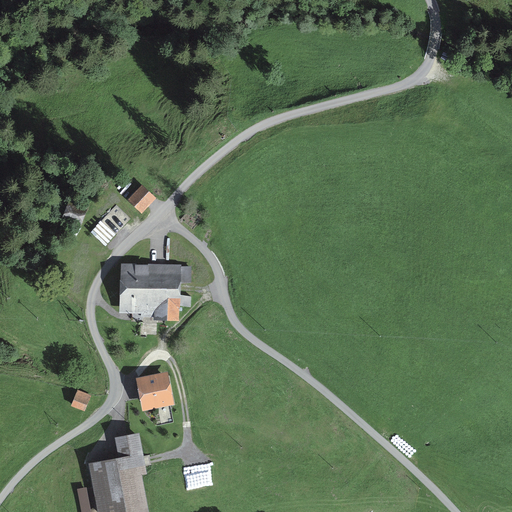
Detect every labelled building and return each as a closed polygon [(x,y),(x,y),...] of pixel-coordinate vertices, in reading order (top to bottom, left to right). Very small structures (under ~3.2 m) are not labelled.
[(143,186),(126,202),(142,219),(159,202),(143,186)] [(60,216),(78,224),(84,211),(66,203),(60,216)] [(116,203),(90,228),(105,243),(131,218),(116,203)] [(181,265),(120,264),(119,313),(179,315),(181,265)] [(156,334),(159,318),(143,316),(140,332),(156,334)] [(165,374),(135,379),(140,409),(170,403),(165,374)] [(83,414),(91,394),(79,389),(71,409),(83,414)] [(82,450),(93,511),(144,511),(132,442),(82,450)] [(81,511),(91,511),(87,484),(77,485),(81,511)]
